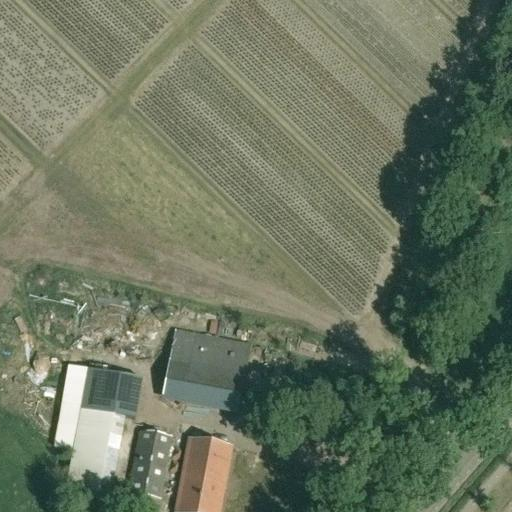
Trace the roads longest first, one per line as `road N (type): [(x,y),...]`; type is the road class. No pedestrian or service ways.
road 1 (track): [(361,511),(511,109)]
road 2 (tertiary): [(424,511),(511,412)]
